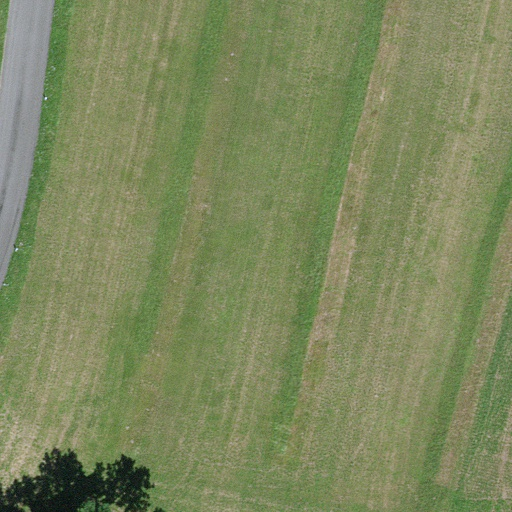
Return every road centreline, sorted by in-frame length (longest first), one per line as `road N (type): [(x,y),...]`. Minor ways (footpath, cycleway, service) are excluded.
road 1 (track): [(380,511),(424,431),(511,194)]
road 2 (tertiary): [(21,0),(0,144)]
